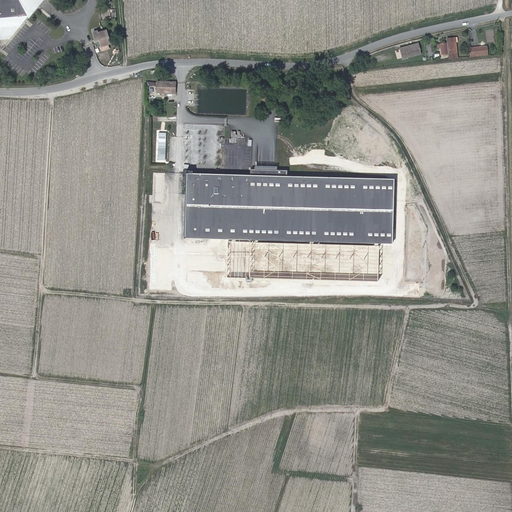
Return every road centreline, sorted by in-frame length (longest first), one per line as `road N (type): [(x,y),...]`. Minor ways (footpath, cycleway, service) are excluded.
road 1 (residential): [(500,13),(305,66),(150,62),(52,92),(0,92)]
road 2 (unclassified): [(511,292),(500,13)]
road 3 (unknown): [(181,117),(167,255)]
